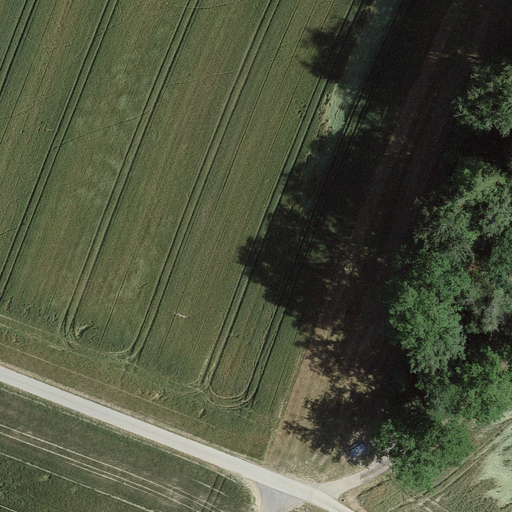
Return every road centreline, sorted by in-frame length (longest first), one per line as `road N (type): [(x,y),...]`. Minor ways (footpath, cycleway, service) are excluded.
road 1 (unclassified): [(0,374),(339,511)]
road 2 (track): [(318,498),(386,468),(511,360)]
